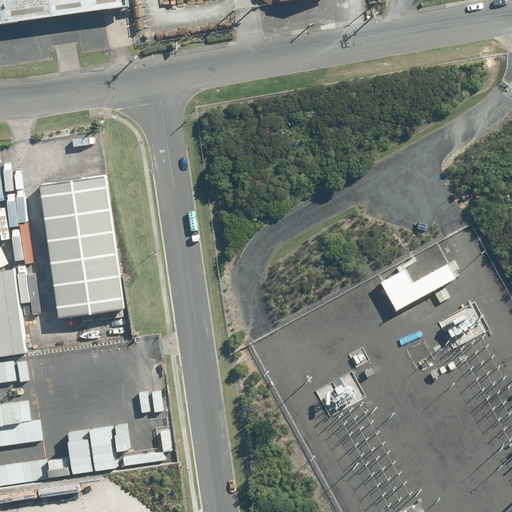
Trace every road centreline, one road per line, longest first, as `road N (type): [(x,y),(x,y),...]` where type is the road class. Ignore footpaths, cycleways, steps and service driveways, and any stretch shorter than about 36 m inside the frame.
road 1 (unclassified): [(219,511),(154,80)]
road 2 (unclassified): [(511,19),(154,80)]
road 3 (unclassified): [(154,80),(0,101)]
